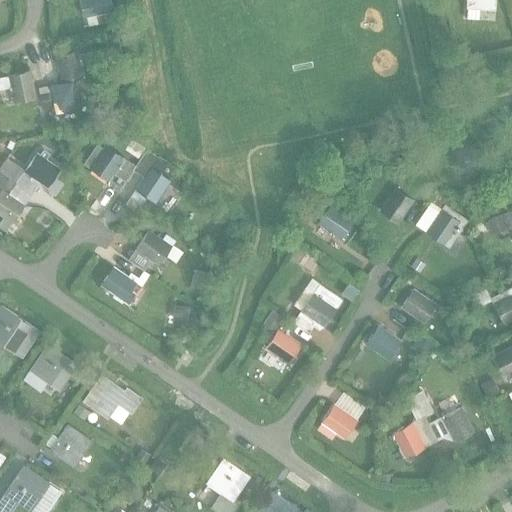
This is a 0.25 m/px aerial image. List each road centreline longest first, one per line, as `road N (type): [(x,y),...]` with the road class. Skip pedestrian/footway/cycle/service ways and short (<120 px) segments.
road 1 (residential): [(30,279),(272,446)]
road 2 (residential): [(272,446),(390,267)]
